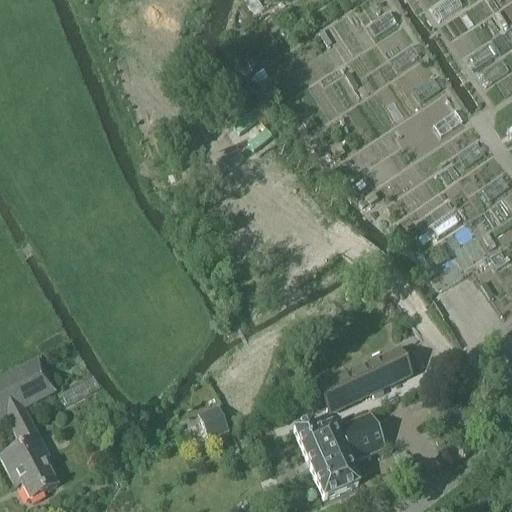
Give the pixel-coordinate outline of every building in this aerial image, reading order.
[(253,2),(244,8),(249,16),(259,9),(253,2)] [(254,62),(245,67),(249,73),(258,68),(254,62)] [(261,75),(253,80),(257,88),(266,82),(261,75)] [(309,123),(301,128),(305,134),(314,129),(309,123)] [(338,150),(331,155),(335,161),(342,157),(338,150)] [(295,190),(271,209),(308,257),(334,237),(317,216),(329,207),(299,167),(286,178),(295,190)] [(360,184),(354,189),(359,195),(365,191),(360,184)] [(371,197),(364,202),(368,208),(375,203),(371,197)] [(425,273),(429,271),(420,258),(417,261),(425,273)] [(327,418),(408,379),(396,355),(316,395),(327,418)] [(503,360),(493,367),(498,373),(507,366),(503,360)] [(48,461),(22,411),(52,396),(36,363),(0,381),(0,424),(5,422),(20,450),(0,459),(0,462),(15,491),(19,489),(27,504),(55,490),(42,464),(48,461)] [(216,413),(198,420),(208,444),(226,436),(216,413)] [(382,453),(367,418),(331,434),(329,429),(312,437),(308,427),(290,435),(305,470),(298,473),(302,481),(309,477),(320,503),(355,488),(346,469),(382,453)]
